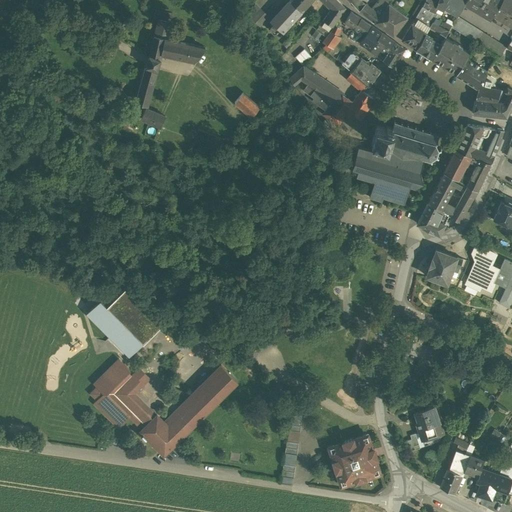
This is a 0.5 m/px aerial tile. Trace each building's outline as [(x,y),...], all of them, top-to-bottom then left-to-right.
[(289,0),(271,20),(283,31),(301,11),(289,0)] [(289,0),(301,11),(311,0),(289,0)] [(345,8),(336,0),(323,0),(333,9),(339,15),(345,8)] [(379,16),(360,0),(351,0),(350,1),(359,10),(374,22),(393,35),(407,17),(389,3),(390,0),(379,0),(375,6),(382,11),(379,16)] [(390,0),(389,3),(407,17),(409,19),(411,18),(421,0),(390,0)] [(436,0),(425,0),(402,40),(416,49),(425,34),(425,33),(419,28),(429,10),(435,12),(438,5),(439,1),(436,0)] [(447,0),(444,8),(450,11),(456,15),(464,3),(466,0),(447,0)] [(466,0),(464,3),(490,20),(493,15),(502,1),(501,0),(466,0)] [(511,0),(502,0),(502,1),(493,15),(511,26),(511,0)] [(258,9),(254,6),(250,17),(260,25),(267,17),(258,10),(258,9)] [(333,9),(313,37),(320,43),(339,15),(333,9)] [(361,17),(351,11),(345,22),(351,26),(349,30),(351,31),(354,28),(361,18),(361,17)] [(450,11),(441,25),(448,29),(451,25),(456,15),(450,11)] [(482,31),(456,15),(451,25),(476,41),(482,31)] [(361,18),(354,28),(358,30),(365,35),(372,25),(361,18)] [(171,22),(158,19),(155,35),(165,38),(167,38),(171,22)] [(441,25),(432,21),(428,27),(441,34),(445,36),(449,30),(448,29),(441,25)] [(340,27),(335,24),(332,31),(337,35),(340,30),(340,27)] [(365,35),(364,36),(359,42),(370,50),(382,32),(372,25),(365,35)] [(358,30),(354,28),(351,31),(348,37),(352,40),(358,30)] [(331,31),(323,42),(326,44),(332,47),(339,36),(337,35),(332,31),(331,31)] [(506,47),(482,31),(476,41),(476,42),(500,56),(502,53),(505,49),(506,47)] [(395,41),(382,32),(370,50),(376,54),(381,48),(384,51),(386,52),(395,41)] [(434,40),(425,34),(416,49),(432,58),(440,43),(435,40),(434,40)] [(155,35),(154,35),(149,55),(149,56),(148,60),(147,64),(146,65),(157,69),(159,64),(160,59),(161,53),(162,53),(165,38),(155,35)] [(469,52),(445,36),(442,40),(440,43),(432,58),(455,73),(466,57),(469,52)] [(167,38),(165,38),(162,53),(194,61),(194,60),(200,53),(205,47),(167,38)] [(395,41),(386,52),(387,52),(382,58),(393,66),(405,48),(395,41)] [(332,47),(326,44),(323,47),(332,55),(336,50),(332,47)] [(304,49),(295,57),(302,65),(311,57),(304,49)] [(509,57),(502,53),(500,56),(498,60),(504,64),(509,57)] [(487,70),(466,57),(455,73),(477,87),(486,72),(487,70)] [(352,72),(342,64),(337,70),(346,78),(352,72)] [(157,69),(146,65),(136,101),(147,105),(157,69)] [(343,93),(302,65),(289,78),(293,84),(300,78),(307,83),(305,86),(312,91),(310,95),(317,100),(315,103),(325,110),(322,114),(338,125),(344,116),(348,110),(347,109),(354,99),(350,97),(349,99),(343,95),(342,94),(343,93)] [(359,78),(352,72),(346,78),(360,89),(362,91),(363,90),(367,85),(359,78)] [(508,93),(504,102),(497,102),(496,102),(476,99),(473,113),(506,117),(511,104),(511,89),(507,87),(504,91),(508,93)] [(501,91),(479,87),(476,99),(496,102),(497,102),(501,91)] [(354,99),(347,109),(348,110),(355,115),(361,118),(374,98),(363,90),(362,91),(360,89),(354,99)] [(259,107),(243,93),(234,102),(251,117),(259,107)] [(165,115),(146,107),(141,118),(160,127),(165,115)] [(355,115),(348,110),(344,116),(351,121),(355,115)] [(388,121),(386,127),(376,124),(371,142),(373,142),(370,149),(358,145),(352,167),(358,168),(356,174),(374,180),(369,196),(382,200),(383,196),(404,203),(410,184),(415,186),(422,179),(420,170),(422,156),(428,159),(429,162),(430,162),(432,161),(431,158),(435,155),(438,158),(439,156),(436,154),(437,150),(442,150),(442,148),(441,148),(442,142),(443,142),(442,141),(439,135),(440,135),(439,134),(437,135),(431,133),(431,131),(430,130),(429,132),(423,130),(423,128),(422,128),(421,130),(416,128),(416,126),(415,126),(414,128),(408,126),(409,124),(407,123),(406,125),(402,124),(402,122),(401,121),(400,124),(395,122),(395,120),(394,120),(393,122),(388,121)] [(491,128),(483,126),(468,125),(456,150),(471,156),(471,155),(474,157),(479,159),(490,163),(493,155),(498,144),(503,130),(503,129),(497,128),(497,129),(493,139),(487,136),(490,128),(491,128)] [(471,156),(456,150),(451,158),(465,165),(466,165),(471,156)] [(465,165),(451,158),(444,172),(458,180),(459,177),(465,165)] [(490,163),(479,159),(478,162),(474,169),(484,174),(490,163)] [(484,174),(474,169),(474,171),(468,182),(467,184),(467,185),(476,190),(484,174)] [(445,210),(447,207),(444,205),(458,180),(444,172),(443,173),(443,174),(438,184),(437,184),(434,190),(429,200),(428,201),(428,202),(443,209),(445,210)] [(454,211),(449,208),(447,207),(445,210),(452,214),(451,216),(459,221),(476,190),(467,185),(462,193),(457,203),(454,211)] [(511,198),(504,195),(501,200),(511,205),(511,198)] [(452,200),(449,208),(454,211),(457,203),(452,200)] [(511,205),(501,200),(498,207),(498,206),(496,211),(493,217),(510,225),(511,221),(511,205)] [(443,209),(428,202),(417,223),(422,226),(434,232),(439,234),(445,224),(438,221),(443,209)] [(445,210),(443,209),(438,221),(445,224),(447,220),(449,215),(451,216),(452,214),(445,210)] [(475,261),(466,282),(479,289),(481,285),(491,290),(494,282),(505,287),(498,302),(509,307),(511,301),(511,261),(505,258),(499,269),(491,265),(496,254),(476,244),(472,252),(475,261)] [(457,257),(436,249),(433,258),(432,258),(429,267),(426,276),(447,284),(452,270),(457,257)] [(457,257),(452,270),(457,272),(462,259),(457,257)] [(162,324),(125,288),(107,306),(101,299),(86,313),(129,356),(142,343),(143,343),(162,324)] [(119,358),(94,383),(102,391),(104,391),(104,394),(102,394),(94,402),(119,427),(129,416),(137,424),(141,419),(146,424),(156,414),(134,392),(137,389),(134,386),(140,380),(133,373),(131,375),(128,371),(130,370),(119,358)] [(221,365),(205,381),(174,412),(174,411),(162,423),(160,421),(161,420),(156,414),(146,424),(139,431),(142,433),(140,435),(145,439),(146,438),(164,455),(238,382),(221,365)] [(434,406),(415,412),(418,422),(416,423),(419,430),(439,423),(434,406)] [(302,421),(290,419),(288,431),(300,432),(302,421)] [(439,423),(419,430),(420,432),(422,440),(442,433),(439,423)] [(420,432),(416,434),(420,448),(424,446),(422,440),(420,432)] [(442,433),(422,440),(424,446),(439,442),(442,433)] [(420,448),(416,434),(410,435),(411,440),(415,450),(420,448)] [(367,435),(353,440),(353,439),(343,442),(343,443),(329,447),(334,461),(333,461),(336,471),(337,471),(341,485),(355,480),(356,481),(366,478),(365,477),(379,473),(375,459),(377,458),(374,448),(372,449),(367,435)] [(409,452),(415,450),(411,440),(406,441),(409,452)] [(298,443),(287,442),(285,453),(297,455),(298,443)] [(470,455),(456,450),(449,469),(462,475),(464,471),(469,457),(470,455)] [(484,460),(470,455),(469,457),(464,471),(478,476),(481,469),(480,468),(483,463),(484,460)] [(507,477),(511,464),(511,457),(506,455),(502,466),(499,474),(507,477)] [(502,466),(484,460),(483,463),(480,468),(481,469),(499,474),(502,466)] [(295,466),(283,464),(282,476),(293,478),(295,466)] [(449,469),(447,468),(440,487),(454,494),(458,485),(458,484),(461,480),(460,480),(462,475),(449,469)] [(499,474),(481,469),(478,476),(476,482),(481,484),(494,488),(507,493),(507,491),(511,479),(511,478),(507,477),(499,474)] [(494,488),(481,484),(477,494),(491,499),(492,496),(494,488)] [(507,493),(494,488),(492,496),(494,497),(494,500),(507,505),(511,492),(507,491),(507,493)]
